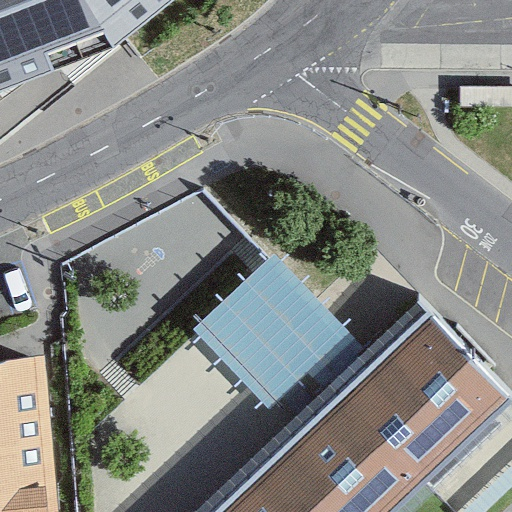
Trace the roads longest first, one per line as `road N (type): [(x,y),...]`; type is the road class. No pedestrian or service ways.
road 1 (residential): [(266,52),(511,235)]
road 2 (tertiary): [(0,200),(266,52)]
